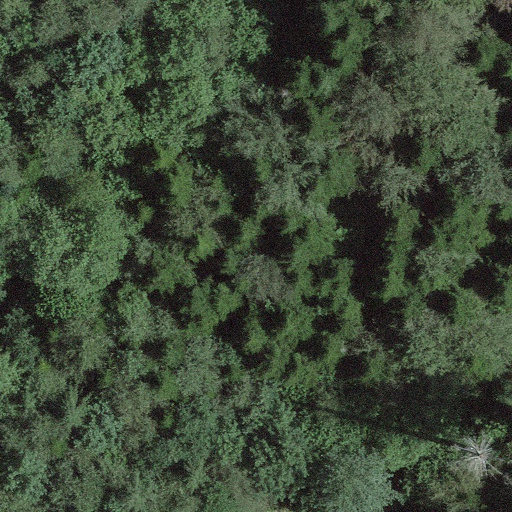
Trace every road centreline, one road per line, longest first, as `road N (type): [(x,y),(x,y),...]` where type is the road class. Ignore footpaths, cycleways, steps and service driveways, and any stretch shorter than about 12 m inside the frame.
road 1 (track): [(0,264),(146,0)]
road 2 (track): [(511,354),(433,441),(332,511)]
